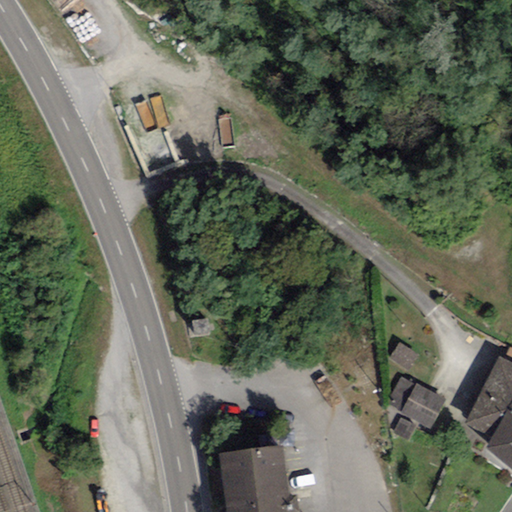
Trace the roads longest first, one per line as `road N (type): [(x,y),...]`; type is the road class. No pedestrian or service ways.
road 1 (primary): [(186,511),(162,391),(103,209),(56,104),(0,9)]
road 2 (track): [(107,74),(182,117),(288,148),(511,302)]
